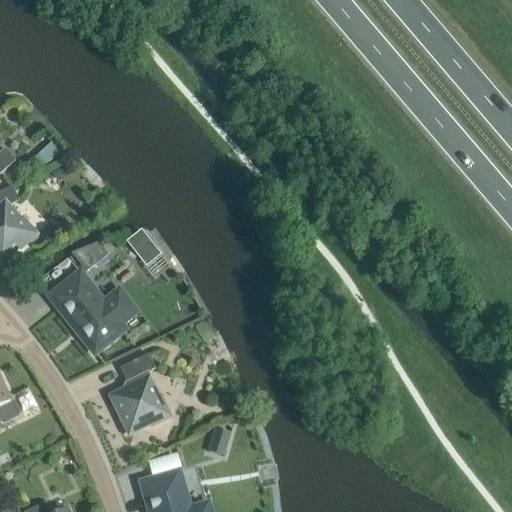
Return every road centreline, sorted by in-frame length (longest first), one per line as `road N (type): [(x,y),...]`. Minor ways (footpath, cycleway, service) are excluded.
road 1 (trunk): [(333,0),(511,209)]
road 2 (residential): [(106,511),(7,306)]
road 3 (trunk): [(511,129),(401,0)]
